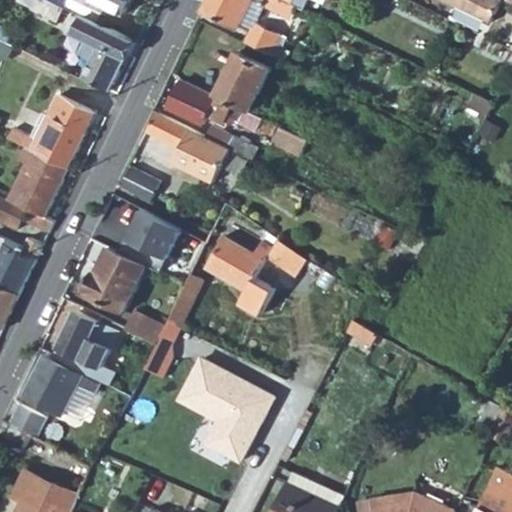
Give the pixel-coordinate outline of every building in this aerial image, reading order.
[(66,5),(55,0),(34,0),(31,8),(59,21),(66,5)] [(101,0),(127,12),(132,0),(101,0)] [(288,0),(207,0),(203,9),(240,26),(242,22),(254,28),(248,41),(283,57),(287,46),(284,44),(287,36),(258,22),(267,4),(294,17),(300,5),(288,0)] [(288,0),(300,5),(307,9),(310,0),(288,0)] [(502,0),(447,0),(492,21),(502,0)] [(135,37),(76,10),(67,28),(86,37),(78,54),(92,60),(84,76),(111,89),(135,37)] [(8,43),(2,56),(9,59),(15,46),(8,43)] [(240,51),(219,95),(252,111),(273,67),(240,51)] [(333,84),(305,71),(296,89),(324,102),(333,84)] [(219,95),(184,78),(170,107),(205,125),(211,114),(221,119),(220,123),(226,126),(230,117),(258,130),(259,129),(264,117),(252,111),(219,95)] [(477,92),(470,106),(488,114),(495,100),(477,92)] [(14,126),(10,137),(25,145),(33,148),(72,166),(97,111),(58,93),(49,115),(44,113),(34,135),(14,126)] [(207,136),(158,112),(150,131),(183,148),(176,162),(216,182),(226,163),(243,172),(248,161),(252,163),(254,158),(207,136)] [(264,117),(259,129),(276,137),(281,126),(264,117)] [(213,125),(207,136),(254,158),(259,147),(213,125)] [(25,145),(21,153),(29,157),(33,148),(25,145)] [(29,157),(9,197),(49,216),(72,166),(33,148),(29,157)] [(133,167),(123,187),(153,202),(162,182),(133,167)] [(9,197),(0,192),(0,217),(19,227),(24,218),(51,231),(56,220),(49,216),(9,197)] [(185,231),(145,210),(123,254),(157,269),(164,274),(185,231)] [(210,268),(250,291),(257,278),(270,256),(274,247),(265,243),(258,253),(226,236),(210,268)] [(0,285),(20,295),(45,243),(30,237),(23,250),(4,242),(2,246),(0,244),(0,285)] [(274,247),(270,256),(298,275),(309,259),(281,239),(274,247)] [(126,309),(128,306),(148,266),(123,254),(110,248),(98,273),(96,273),(88,291),(126,309)] [(148,266),(128,306),(137,310),(157,269),(148,266)] [(193,273),(171,319),(183,326),(206,280),(193,273)] [(250,291),(244,301),(263,312),(276,289),(257,278),(250,291)] [(20,295),(0,285),(0,327),(4,329),(20,295)] [(113,349),(93,339),(101,322),(78,310),(61,346),(104,367),(113,349)] [(137,310),(128,328),(159,343),(162,336),(168,325),(137,310)] [(168,325),(162,336),(176,342),(183,326),(171,319),(168,325)] [(355,320),(350,330),(374,344),(381,334),(355,320)] [(101,322),(93,339),(113,349),(122,332),(101,322)] [(159,343),(147,367),(165,376),(174,358),(176,342),(162,336),(159,343)] [(279,396),(202,354),(178,401),(216,422),(206,445),(245,464),(279,396)] [(29,394),(67,415),(81,385),(98,393),(101,387),(103,389),(106,383),(48,355),(29,394)] [(104,369),(100,376),(114,384),(118,376),(104,369)] [(81,385),(67,415),(82,423),(98,393),(81,385)] [(489,399),(482,413),(499,423),(506,409),(489,399)] [(23,405),(14,422),(40,437),(49,418),(23,405)] [(499,423),(493,436),(506,443),(511,431),(511,411),(507,408),(506,409),(499,423)] [(511,511),(511,472),(499,467),(477,511),(511,511)] [(296,470),(291,482),(341,506),(347,494),(296,470)] [(14,495),(24,500),(25,498),(29,499),(39,478),(25,472),(14,495)] [(25,498),(24,500),(18,511),(74,511),(75,510),(79,499),(52,487),(53,484),(39,478),(29,499),(25,498)] [(338,511),(341,506),(291,482),(289,481),(274,511),(338,511)] [(457,511),(459,510),(418,491),(374,498),(376,511),(457,511)]
